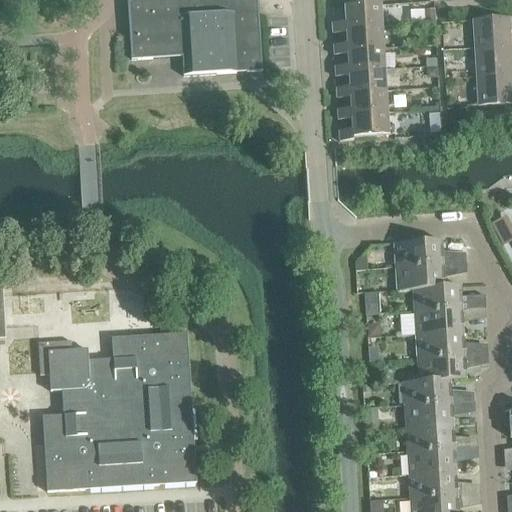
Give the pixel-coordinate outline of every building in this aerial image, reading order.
[(182,78),(261,73),(256,0),(173,0),(127,3),(130,62),(181,59),(182,78)] [(332,36),(345,35),(345,31),(381,29),(379,7),(343,9),(344,25),(331,26),(332,36)] [(434,26),(433,11),(423,12),(424,25),(424,26),(434,26)] [(472,22),(473,51),(509,49),(509,34),(511,33),(511,20),(508,20),(472,22)] [(333,57),(346,57),(346,53),(382,51),(381,29),(345,31),(345,35),(346,46),(332,47),(333,57)] [(473,51),(475,79),(511,77),(510,62),(511,61),(511,48),(509,49),(473,51)] [(334,79),(348,78),(347,74),(383,72),(382,51),(346,53),(346,57),(347,68),(334,69),(334,79)] [(436,79),(435,70),(425,70),(425,80),(436,79)] [(336,101),(349,100),(349,96),(385,94),(383,72),(347,74),(348,78),(348,90),(335,90),(336,101)] [(511,76),(511,77),(475,79),(476,108),(511,105),(511,94),(511,90),(511,89),(511,76)] [(337,122),(350,121),(350,117),(386,115),(385,94),(349,96),(349,100),(350,111),(336,112),(337,122)] [(350,117),(350,121),(351,133),(338,134),(338,144),(352,143),(352,140),(388,137),(386,115),(350,117)] [(438,124),(438,115),(428,116),(428,124),(438,124)] [(392,246),(394,270),(442,267),(441,243),(392,246)] [(366,260),(357,260),(353,264),(354,274),(366,273),(366,260)] [(395,294),(411,293),(411,292),(443,290),(443,289),(442,267),(394,270),(395,294)] [(411,292),(411,293),(412,315),(461,312),(461,313),(484,311),(483,297),(460,299),(459,288),(443,289),(443,290),(411,292)] [(378,295),(363,295),(365,318),(379,317),(378,295)] [(412,315),(414,338),(462,335),(461,313),(461,312),(412,315)] [(380,338),(379,329),(375,326),(365,326),(366,339),(380,338)] [(414,338),(415,361),(464,358),(462,335),(414,338)] [(41,419),(46,494),(195,485),(186,336),(111,340),(113,373),(103,373),(102,363),(87,364),(86,352),(70,353),(70,343),(37,345),(39,378),(48,377),(49,393),(61,392),(62,408),(73,407),(73,417),(41,419)] [(415,361),(417,384),(417,385),(449,383),(465,382),(464,358),(415,361)] [(401,385),(402,409),(450,406),(471,405),(470,397),(450,398),(449,383),(417,385),(417,384),(401,385)] [(402,409),(404,432),(452,429),(450,406),(402,409)] [(377,422),(364,422),(365,434),(378,433),(377,422)] [(404,432),(405,455),(453,452),(452,429),(404,432)] [(405,455),(406,478),(455,475),(453,452),(405,455)] [(406,478),(408,501),(456,498),(455,475),(406,478)] [(408,511),(457,511),(456,498),(408,501),(408,511)]
